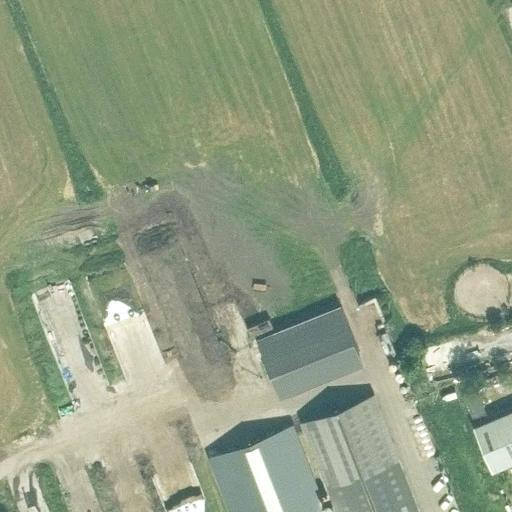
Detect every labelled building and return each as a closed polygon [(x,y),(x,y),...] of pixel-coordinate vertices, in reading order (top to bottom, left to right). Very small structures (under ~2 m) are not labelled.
[(354,260),(363,257),(356,236),(347,239),(354,260)] [(361,273),(370,294),(381,290),(372,268),(361,273)] [(260,342),(274,380),(358,347),(343,308),(260,342)] [(300,420),(333,505),(324,508),(291,422),(210,454),(232,511),(419,511),(374,392),(300,420)] [(511,407),(472,424),(490,469),(511,459),(511,407)]
